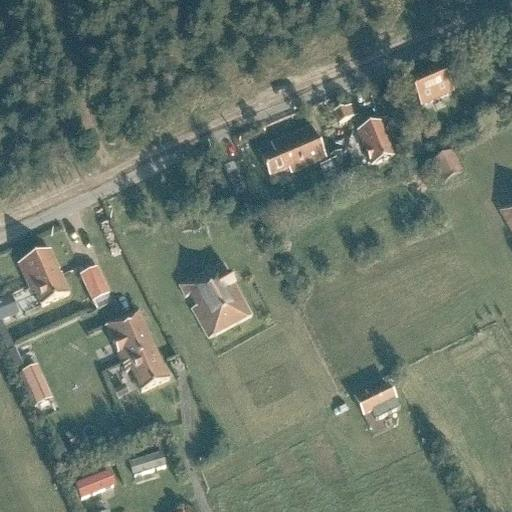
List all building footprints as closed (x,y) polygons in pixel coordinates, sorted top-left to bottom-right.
[(410,86),(420,109),(451,96),(438,68),(427,73),(429,78),(410,86)] [(355,118),(351,107),(342,110),(342,109),(333,113),(338,126),(347,123),(347,121),(355,118)] [(380,126),(355,135),(369,170),(394,161),(380,126)] [(311,130),(270,148),(273,154),(262,159),(271,179),(289,171),(292,178),(326,163),(311,130)] [(352,181),(340,154),(328,159),(340,186),(352,181)] [(462,176),(451,154),(429,165),(440,187),(462,176)] [(511,204),(510,201),(506,204),(508,208),(497,214),(511,241),(511,204)] [(69,298),(49,253),(17,267),(30,297),(33,295),(41,311),(69,298)] [(202,306),(191,313),(207,343),(251,319),(222,267),(211,273),(210,270),(205,273),(206,275),(179,290),(185,301),(196,295),(202,306)] [(107,297),(95,272),(79,280),(91,305),(107,297)] [(0,323),(18,317),(10,299),(0,303),(0,323)] [(170,381),(168,379),(138,314),(105,329),(126,375),(131,373),(142,395),(170,381)] [(0,343),(4,353),(12,349),(0,323),(0,343)] [(6,355),(14,372),(21,369),(13,351),(6,355)] [(51,402),(36,369),(21,376),(36,409),(51,402)] [(118,391),(109,372),(103,376),(116,401),(127,396),(124,388),(118,391)] [(364,396),(353,401),(362,419),(370,415),(375,424),(399,412),(387,389),(366,400),(364,396)] [(0,405),(6,435),(21,433),(14,397),(0,399),(0,405)] [(154,425),(141,431),(144,437),(157,431),(154,425)] [(162,443),(153,446),(156,454),(165,451),(162,443)] [(35,452),(22,455),(31,490),(44,486),(35,452)] [(161,454),(127,465),(131,478),(165,467),(161,454)] [(109,472),(74,486),(80,501),(115,487),(109,472)]
